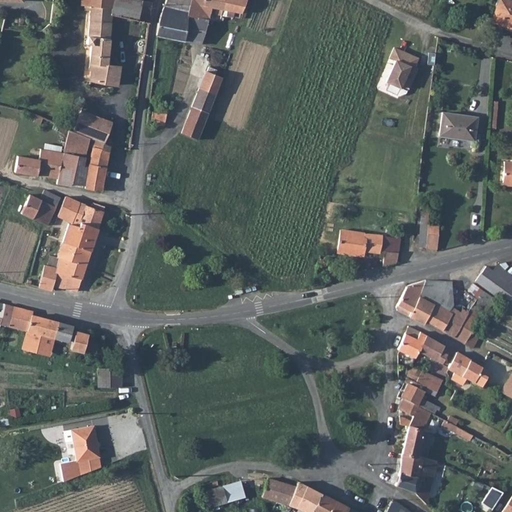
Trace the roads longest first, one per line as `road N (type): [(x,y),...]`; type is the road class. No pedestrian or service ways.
road 1 (residential): [(159,0),(138,122),(134,236),(106,315)]
road 2 (residential): [(166,492),(236,466),(321,475),(341,461)]
road 3 (residential): [(128,319),(166,492)]
road 4 (track): [(0,429),(144,399)]
road 5 (tertiary): [(240,313),(380,280)]
road 6 (unknown): [(386,309),(511,367)]
road 7 (tertiary): [(380,280),(511,247)]
